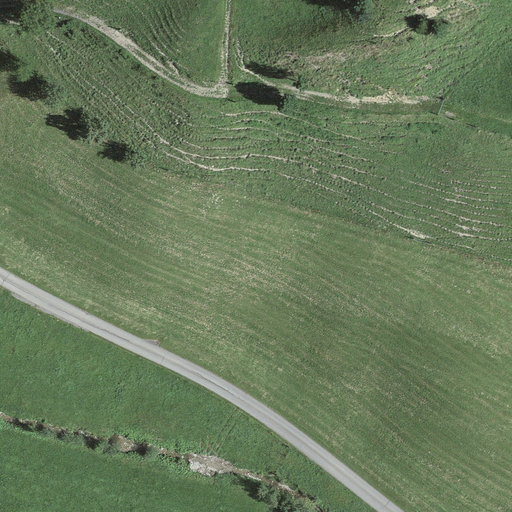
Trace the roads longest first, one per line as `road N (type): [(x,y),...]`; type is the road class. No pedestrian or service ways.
road 1 (track): [(50,0),(87,13),(200,88),(288,85),(346,101),(447,106),(511,122)]
road 2 (unclassified): [(0,275),(256,408),(391,511)]
